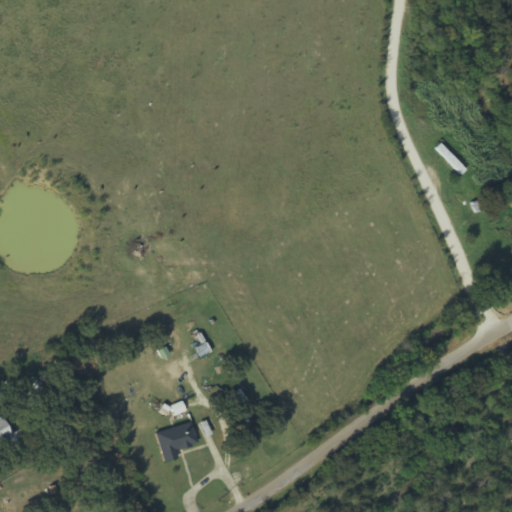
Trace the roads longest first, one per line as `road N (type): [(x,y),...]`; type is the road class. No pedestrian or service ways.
road 1 (residential): [(498,330),(397,125),(401,0)]
road 2 (residential): [(242,511),(511,324)]
